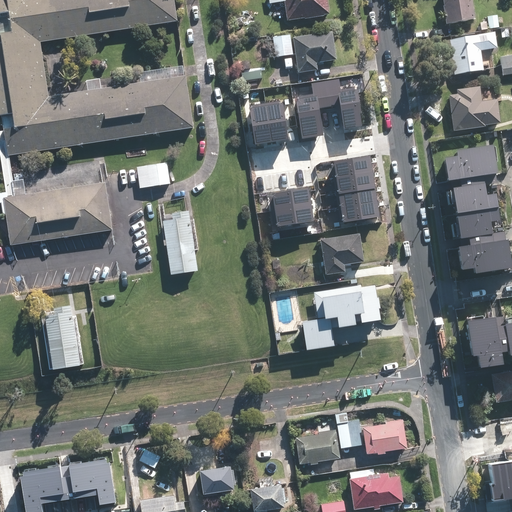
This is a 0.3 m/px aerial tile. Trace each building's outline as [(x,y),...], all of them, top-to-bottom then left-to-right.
[(0,0),(0,117),(1,117),(3,129),(7,155),(192,130),(185,78),(48,97),(41,42),(174,24),(170,0),(0,0)] [(328,16),(325,0),(284,0),(287,22),(328,16)] [(469,0),(440,0),(445,26),(473,21),(469,0)] [(497,17),(486,18),(488,30),(498,29),(497,17)] [(335,62),(331,34),(292,39),(297,74),(316,72),(315,64),(335,62)] [(492,35),(448,43),(454,77),(482,72),(479,54),(495,51),(492,35)] [(292,55),(289,36),(272,39),(275,58),(292,55)] [(511,56),(499,58),(502,77),(511,75),(511,56)] [(447,97),(452,132),(484,128),(484,126),(499,124),(496,100),(480,102),(478,88),(455,91),(455,96),(447,97)] [(276,99),(279,120),(280,128),(318,122),(317,115),(324,114),(321,93),(276,99)] [(445,178),(495,169),(490,139),(440,148),(445,178)] [(272,140),(247,144),(251,164),(275,160),(272,140)] [(327,143),(283,149),(287,179),(332,172),(327,143)] [(167,162),(135,166),(138,189),(170,185),(167,162)] [(456,233),(497,226),(489,181),(448,188),(456,233)] [(104,184),(3,199),(10,246),(110,231),(104,184)] [(304,217),(313,216),(314,226),(353,221),(349,188),(310,193),(311,203),(303,204),(304,217)] [(278,191),(257,194),(260,216),(281,213),(278,191)] [(190,219),(164,223),(172,277),(197,273),(190,219)] [(459,273),(506,266),(500,233),(454,241),(459,273)] [(358,235),(319,241),(323,269),(324,276),(343,274),(342,266),(362,263),(358,235)] [(482,289),(489,288),(493,310),(511,306),(511,269),(486,274),(479,275),(482,289)] [(321,321),(300,324),(304,352),(332,348),(328,320),(335,319),(336,330),(352,327),(350,317),(358,316),(359,325),(378,322),(373,288),(358,290),(358,287),(312,294),(316,320),(321,319),(321,321)] [(84,369),(75,313),(44,318),(53,374),(84,369)] [(469,316),(477,362),(498,359),(490,313),(469,316)] [(511,316),(503,318),(510,358),(511,357),(511,316)] [(511,372),(490,375),(493,404),(511,401),(511,372)] [(339,452),(362,448),(358,423),(347,425),(346,416),(334,418),(339,452)] [(362,427),(366,453),(377,452),(377,454),(385,453),(385,450),(407,447),(402,418),(384,421),(384,423),(362,427)] [(293,436),(297,464),(309,462),(309,465),(316,464),(315,462),(339,458),(334,429),(330,430),(329,419),(316,420),(318,432),(293,436)] [(165,456),(148,449),(142,460),(159,466),(165,456)] [(102,511),(120,510),(113,458),(70,463),(74,492),(96,489),(99,511),(102,511)] [(491,503),(511,500),(511,460),(485,465),(491,503)] [(63,463),(20,470),(26,511),(47,511),(45,495),(68,492),(63,463)] [(231,465),(200,469),(204,492),(234,487),(231,465)] [(347,478),(352,509),(370,506),(370,510),(379,509),(379,506),(402,502),(398,474),(386,476),(385,472),(374,473),(374,470),(350,473),(351,478),(347,478)] [(262,491),(249,493),(252,511),(268,511),(283,510),(280,487),(276,488),(275,481),(261,483),(262,491)] [(176,493),(141,498),(142,511),(185,511),(184,499),(177,500),(176,493)] [(342,511),(341,500),(318,504),(319,511),(342,511)]
